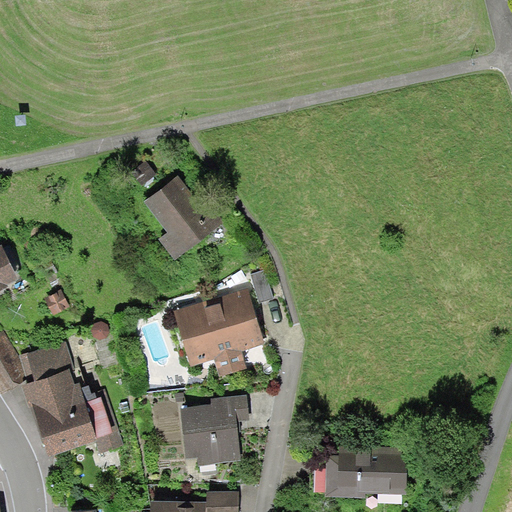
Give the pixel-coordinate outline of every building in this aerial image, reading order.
[(157,174),(146,160),(130,172),(142,186),(157,174)] [(183,171),(144,202),(168,232),(159,239),(175,260),(223,222),(183,171)] [(0,291),(9,287),(8,284),(19,280),(3,245),(0,246),(0,231),(1,231),(0,230),(0,291)] [(49,255),(39,261),(47,276),(58,271),(49,255)] [(274,298),(265,270),(251,274),(260,302),(274,298)] [(248,288),(173,310),(190,366),(214,359),(219,376),(247,368),(241,350),(265,343),(248,288)] [(70,307),(62,290),(46,298),(54,314),(70,307)] [(101,321),(95,323),(91,330),(93,336),(100,339),(106,338),(110,331),(108,324),(101,321)] [(4,331),(0,332),(0,391),(1,394),(27,378),(19,355),(4,331)] [(27,378),(28,382),(69,369),(70,371),(75,369),(66,340),(19,355),(27,378)] [(95,442),(98,441),(80,388),(79,382),(74,384),(70,371),(69,369),(28,382),(21,384),(29,406),(33,405),(49,457),(95,442)] [(89,385),(80,388),(98,441),(95,442),(99,454),(124,446),(105,389),(91,393),(89,385)] [(211,403),(180,407),(186,457),(197,456),(198,464),(241,460),(237,421),(250,419),(247,394),(211,398),(211,403)] [(409,448),(327,446),(326,497),(366,498),(366,494),(407,495),(409,448)] [(206,490),(206,502),(205,511),(238,511),(239,491),(206,490)] [(205,511),(206,502),(151,501),(150,511),(205,511)]
